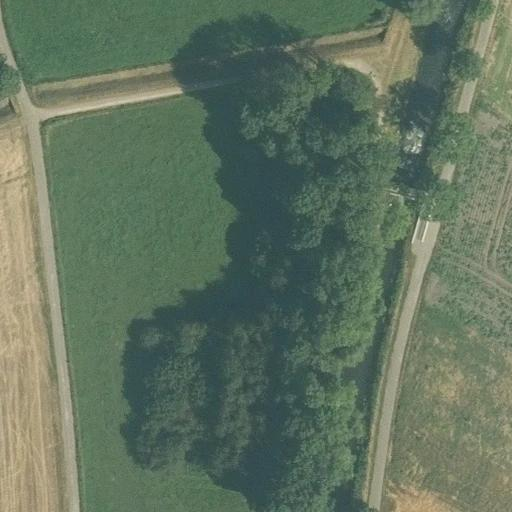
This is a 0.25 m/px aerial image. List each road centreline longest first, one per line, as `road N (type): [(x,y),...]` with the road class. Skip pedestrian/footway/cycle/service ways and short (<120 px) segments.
road 1 (track): [(31,118),(396,56),(366,173),(389,178)]
road 2 (track): [(31,118),(71,511)]
road 3 (track): [(419,267),(495,0)]
road 4 (track): [(370,511),(419,267)]
